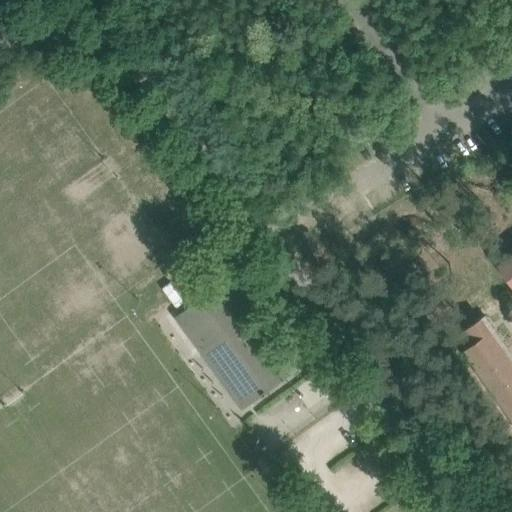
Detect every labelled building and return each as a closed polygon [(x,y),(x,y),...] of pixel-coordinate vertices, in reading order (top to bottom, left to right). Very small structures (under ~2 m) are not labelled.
[(511,246),(503,253),(511,265),(511,246)] [(222,283),(175,317),(187,333),(230,392),(239,386),(250,402),(262,393),(263,395),(270,389),(270,388),(290,373),(248,314),(261,305),(233,266),(217,277),(222,283)] [(163,287),(176,306),(184,301),(170,281),(163,287)] [(479,376),(502,370),(491,326),(476,331),(477,334),(457,339),(458,345),(470,342),(479,376)] [(511,380),(494,392),(511,420),(511,380)]
